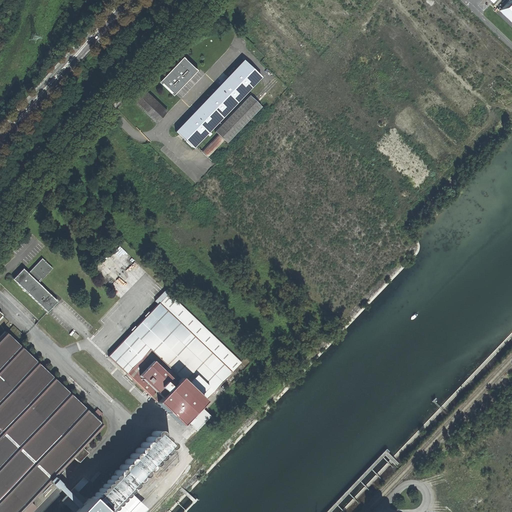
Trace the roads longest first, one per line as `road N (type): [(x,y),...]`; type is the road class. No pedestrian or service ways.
road 1 (unclassified): [(202,0),(31,179),(0,232)]
road 2 (secondary): [(125,0),(0,142)]
